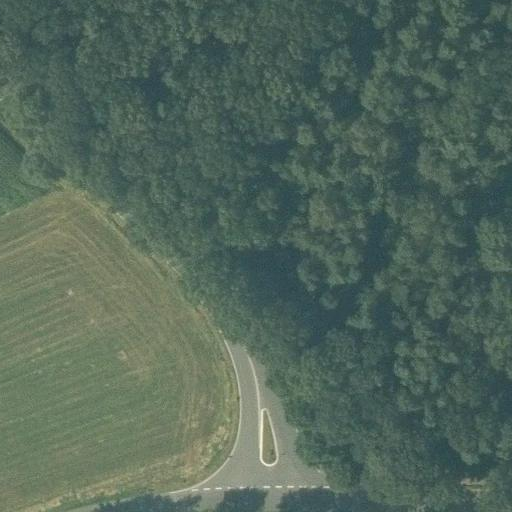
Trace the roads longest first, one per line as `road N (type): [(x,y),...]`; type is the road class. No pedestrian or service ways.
road 1 (tertiary): [(272,498),(264,409),(229,322),(156,233),(0,83)]
road 2 (tertiary): [(511,501),(272,498)]
road 3 (unclassified): [(272,498),(117,511)]
